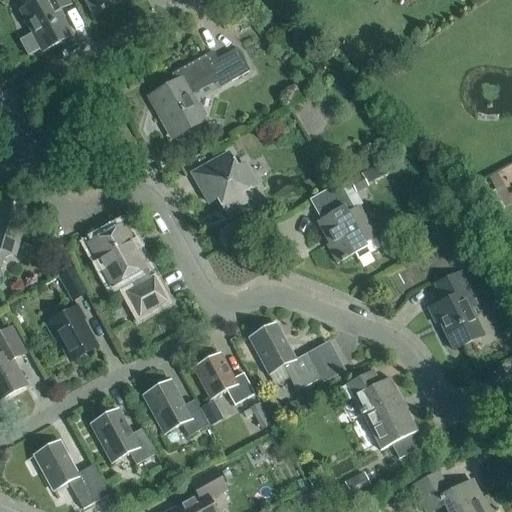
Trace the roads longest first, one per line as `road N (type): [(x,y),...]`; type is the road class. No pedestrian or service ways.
road 1 (residential): [(511,389),(444,407),(396,343),(284,299),(224,305),(207,298),(153,206),(124,195),(87,213),(53,207),(26,160)]
road 2 (residential): [(0,103),(193,0)]
road 3 (residential): [(0,448),(172,355)]
